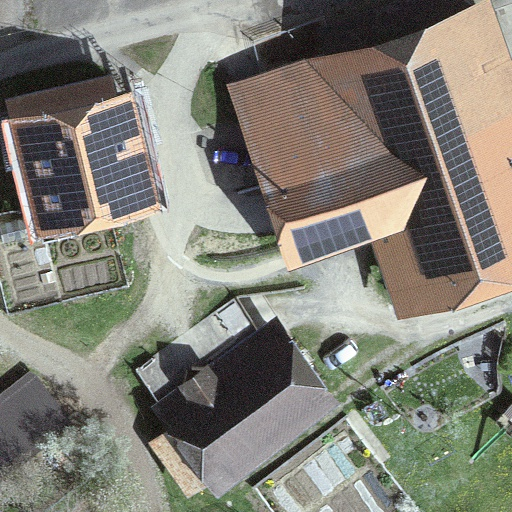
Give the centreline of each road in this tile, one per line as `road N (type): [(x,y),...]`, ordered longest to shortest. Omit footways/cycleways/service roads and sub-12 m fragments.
road 1 (track): [(263,0),(0,63)]
road 2 (track): [(0,325),(98,394),(127,432),(148,511)]
